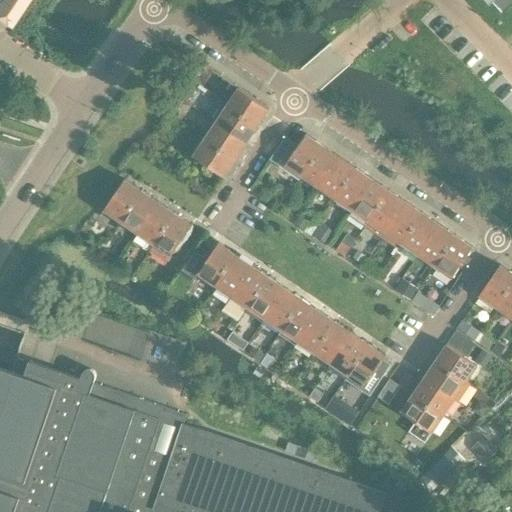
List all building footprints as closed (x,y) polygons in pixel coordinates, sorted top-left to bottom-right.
[(33,0),(0,0),(0,1),(0,21),(14,32),(33,0)] [(240,89),(228,106),(259,127),(271,110),(240,89)] [(228,106),(217,122),(248,143),(259,127),(228,106)] [(217,122),(205,139),(237,160),(248,143),(217,122)] [(303,177),(324,146),(307,134),(299,145),(286,136),(270,160),(300,180),(303,177)] [(237,160),(205,139),(194,156),(225,177),(237,160)] [(303,177),(319,188),(340,157),(324,146),(303,177)] [(319,188),(336,199),(357,168),(340,157),(319,188)] [(336,199),(352,210),(373,179),(357,168),(336,199)] [(352,210),(349,216),(366,227),(390,190),(373,179),(352,210)] [(104,210),(121,222),(142,191),(125,180),(104,210)] [(390,190),(366,227),(382,238),(407,202),(390,190)] [(121,222),(138,233),(159,202),(142,191),(121,222)] [(138,233),(154,244),(175,213),(159,202),(138,233)] [(407,202),(382,238),(399,249),(402,244),(423,213),(407,202)] [(175,213),(154,244),(150,250),(167,262),(192,225),(175,213)] [(402,244),(419,255),(440,224),(423,213),(402,244)] [(419,255),(435,266),(456,235),(440,224),(419,255)] [(456,235),(435,266),(452,278),(473,247),(456,235)] [(198,275),(215,286),(236,255),(218,243),(207,261),(194,252),(178,275),(192,284),(198,275)] [(215,286),(231,297),(252,266),(236,255),(215,286)] [(479,296),(496,307),(511,283),(511,273),(500,265),(479,296)] [(231,297),(248,308),(269,277),(252,266),(231,297)] [(262,322),(264,319),(285,288),(269,277),(248,308),(246,311),(262,322)] [(511,283),(496,307),(511,317),(511,283)] [(264,319),(281,331),(302,299),(285,288),(264,319)] [(295,345),(298,342),(318,311),(302,299),(281,331),(279,334),(295,345)] [(298,342),(314,353),(335,322),(318,311),(298,342)] [(314,353),(331,364),(352,333),(335,322),(314,353)] [(455,332),(447,344),(467,358),(476,346),(455,332)] [(331,364),(347,375),(368,344),(352,333),(331,364)] [(368,344),(347,375),(365,387),(385,356),(368,344)] [(447,344),(435,361),(466,383),(478,365),(467,358),(447,344)] [(380,511),(387,493),(184,424),(187,415),(94,383),(96,379),(96,376),(95,374),(94,371),(91,370),(89,370),(86,371),(84,372),(83,374),(81,379),(30,361),(24,376),(0,368),(0,511),(380,511)] [(435,361),(424,378),(455,399),(460,402),(471,386),(466,383),(435,361)] [(407,373),(399,385),(401,387),(407,390),(415,379),(407,373)] [(424,378),(413,394),(444,416),(455,399),(424,378)] [(390,379),(379,396),(390,404),(401,387),(399,385),(390,379)] [(444,416),(413,394),(401,412),(416,422),(409,432),(425,443),(444,416)] [(334,395),(326,407),(351,424),(359,412),(334,395)] [(430,481),(445,497),(468,475),(453,460),(430,481)]
